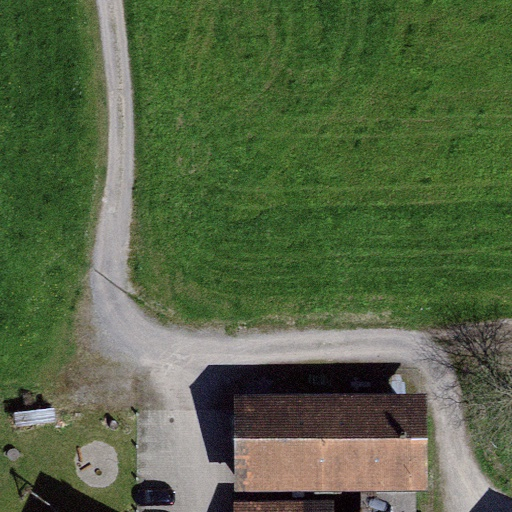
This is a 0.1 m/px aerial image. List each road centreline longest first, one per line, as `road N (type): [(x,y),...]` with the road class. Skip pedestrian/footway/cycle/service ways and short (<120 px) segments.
road 1 (track): [(108,0),(124,158),(103,280),(113,309),(140,341),(201,351),(427,353),(478,496),(511,509)]
road 2 (track): [(202,511),(201,351)]
